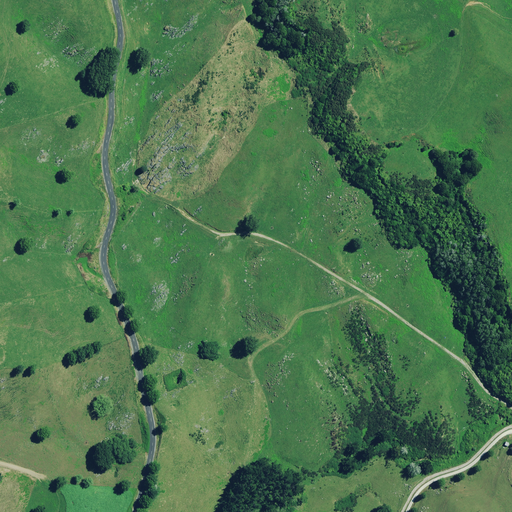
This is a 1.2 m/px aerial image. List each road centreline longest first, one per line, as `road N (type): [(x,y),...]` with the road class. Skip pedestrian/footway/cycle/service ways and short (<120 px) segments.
road 1 (unclassified): [(135,511),(153,436),(133,340),(103,255),(113,205),(104,160),(120,38),(115,0)]
road 2 (track): [(511,408),(464,362),(338,277),(279,242),(213,231),(180,210)]
road 3 (track): [(511,426),(465,464),(428,477),(402,511)]
